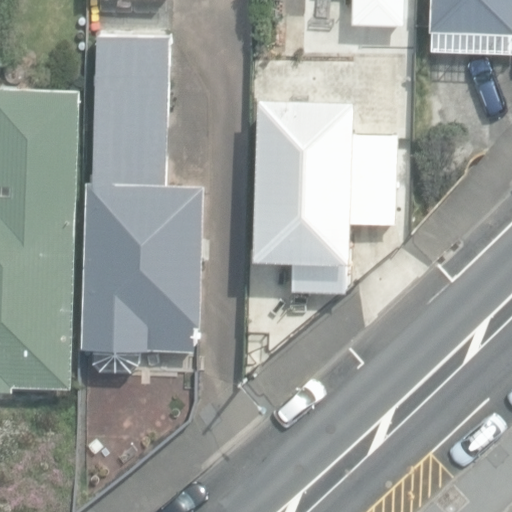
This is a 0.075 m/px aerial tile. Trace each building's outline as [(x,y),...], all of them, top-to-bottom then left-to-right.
[(314,0),(278,0),(277,40),(313,42),(314,0)] [(436,46),(511,49),(511,0),(434,0),(433,27),(437,27),(436,46)] [(103,371),(133,372),(141,366),(141,348),(198,348),(198,323),(206,324),(209,184),(169,182),(171,36),(104,33),(98,179),(91,178),(84,346),(96,346),(96,366),(103,371)] [(263,343),(308,345),(308,340),(311,340),(312,329),(367,282),(375,283),(381,124),(374,124),(374,105),(305,102),(306,54),(266,53),(263,124),(259,124),(252,336),(264,336),(263,343)] [(79,384),(87,86),(0,84),(0,394),(19,395),(19,383),(79,384)]
